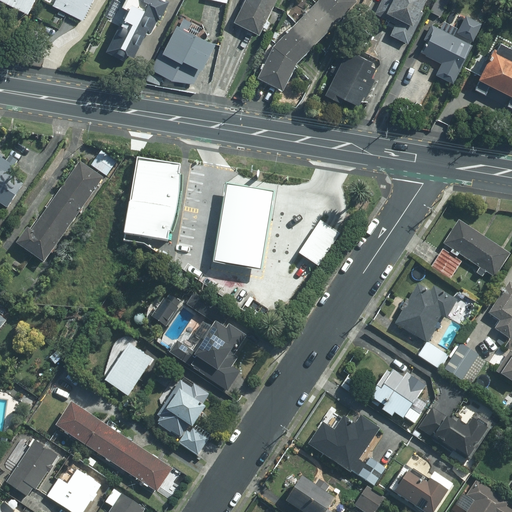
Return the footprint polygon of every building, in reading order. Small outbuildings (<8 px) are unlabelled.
[(34,0),(1,0),(27,13),(34,0)] [(83,23),(94,0),(53,0),(50,6),(83,23)] [(161,0),(122,0),(119,6),(125,9),(105,50),(129,63),(161,0)] [(256,35),(271,6),(258,0),(242,0),(232,22),(256,35)] [(317,0),(315,2),(334,22),(355,1),(353,0),(317,0)] [(427,0),(383,0),(378,13),(396,21),(389,35),(408,44),(427,0)] [(447,0),(434,0),(431,7),(442,12),(447,0)] [(295,23),(314,41),(334,22),(315,2),(295,23)] [(472,40),(432,21),(418,49),(440,60),(432,76),(450,85),(472,40)] [(272,46),(294,62),(314,41),(295,23),(272,46)] [(212,44),(173,26),(159,54),(199,72),(212,44)] [(508,97),(511,89),(511,50),(496,42),(472,88),(483,94),(486,86),(508,97)] [(294,62),(272,46),(256,78),(268,85),(280,91),(294,62)] [(375,62),(345,49),(325,96),(355,108),(375,62)] [(125,233),(169,241),(183,164),(138,157),(125,233)] [(54,188),(83,209),(104,180),(76,159),(54,188)] [(0,208),(4,211),(21,188),(4,176),(10,168),(0,160),(0,208)] [(225,195),(215,261),(261,268),(268,226),(273,190),(227,183),(225,195)] [(33,217),(62,238),(83,209),(54,188),(33,217)] [(483,200),(470,198),(469,203),(482,206),(483,200)] [(12,246),(40,267),(62,238),(33,217),(12,246)] [(340,232),(320,218),(299,251),(319,264),(340,232)] [(456,223),(441,245),(490,277),(505,255),(456,223)] [(511,285),(505,281),(487,313),(500,320),(493,331),(507,339),(487,372),(511,385),(511,285)] [(452,303),(414,283),(392,324),(429,344),(452,303)] [(155,330),(160,321),(165,324),(171,314),(166,311),(169,306),(158,300),(144,323),(155,330)] [(133,322),(133,324),(135,325),(136,326),(138,327),(140,326),(142,326),(143,324),(144,322),(144,320),(144,318),(143,317),(141,316),(139,315),(137,315),(135,316),(134,317),(133,318),(132,320),(133,322)] [(226,368),(245,339),(216,322),(197,352),(175,339),(164,357),(227,396),(239,376),(226,368)] [(478,356),(459,344),(442,371),(461,383),(478,356)] [(127,399),(152,361),(127,345),(102,383),(127,399)] [(369,402),(403,424),(427,388),(393,366),(369,402)] [(209,398),(182,380),(151,427),(197,457),(208,441),(189,429),(209,398)] [(69,405),(54,429),(88,450),(103,427),(69,405)] [(431,409),(417,430),(469,463),(492,426),(474,415),(465,430),(431,409)] [(323,427),(310,448),(357,478),(365,466),(361,463),(382,430),(362,417),(355,429),(344,421),(335,435),(323,427)] [(103,427),(88,450),(122,472),(137,449),(103,427)] [(32,436),(1,479),(31,501),(62,458),(32,436)] [(137,449),(122,472),(156,494),(171,470),(137,449)] [(388,490),(423,511),(437,511),(450,491),(405,463),(388,490)] [(83,511),(100,487),(75,471),(66,485),(59,481),(46,501),(63,511),(83,511)] [(301,479),(284,506),(292,511),(346,511),(348,510),(301,479)] [(467,511),(511,511),(511,504),(473,481),(463,497),(473,503),(467,511)] [(110,511),(144,511),(146,511),(122,495),(110,511)]
